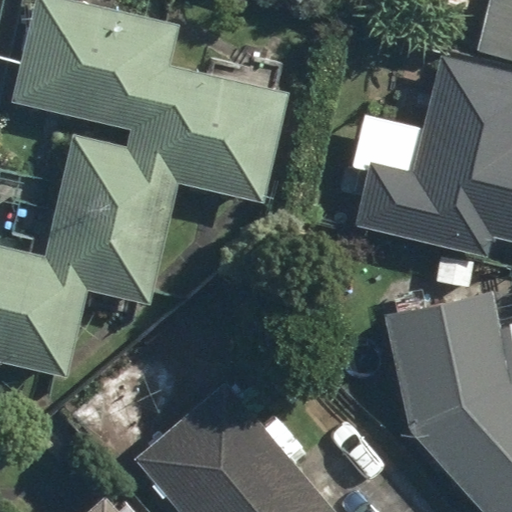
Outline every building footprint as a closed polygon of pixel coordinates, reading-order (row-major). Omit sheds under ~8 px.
[(34,0),(8,99),(124,129),(120,142),(78,131),(46,251),(0,239),(0,363),(58,379),(83,287),(148,304),(183,175),(264,197),(291,94),(164,60),(176,14),(124,0),(34,0)] [(511,0),(490,0),(479,52),(511,58),(511,0)] [(511,118),(455,103),(424,218),(511,241),(511,118)] [(409,427),(484,511),(511,511),(511,376),(505,369),(487,286),(383,309),(409,427)] [(352,511),(223,370),(131,453),(184,511),(352,511)] [(119,511),(106,497),(89,511),(119,511)]
